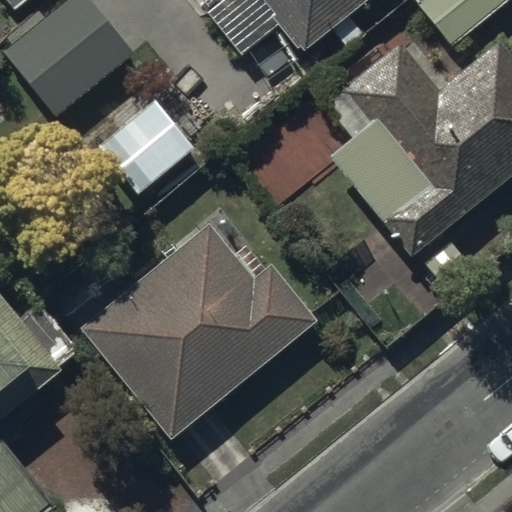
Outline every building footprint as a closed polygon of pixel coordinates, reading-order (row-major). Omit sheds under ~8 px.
[(0,0),(12,14),(27,0),(0,0)] [(9,45),(0,52),(0,55),(52,120),(131,57),(84,0),(69,0),(44,21),(37,13),(4,40),(9,45)] [(224,0),(205,16),(239,60),(277,29),(298,55),(366,0),(224,0)] [(450,48),(508,0),(419,0),(414,5),(450,48)] [(371,125),(327,160),(407,260),(511,177),(511,64),(495,43),(435,89),(399,43),(377,60),(370,51),(334,79),(371,125)] [(151,103),(93,149),(134,199),(191,153),(151,103)] [(84,340),(167,443),(314,324),(267,266),(262,270),(244,248),(232,258),(206,227),(200,231),(196,226),(118,289),(113,284),(65,323),(80,342),(84,340)] [(0,302),(0,511),(47,511),(52,508),(0,445),(0,419),(58,374),(54,369),(76,352),(38,303),(15,321),(0,302)]
